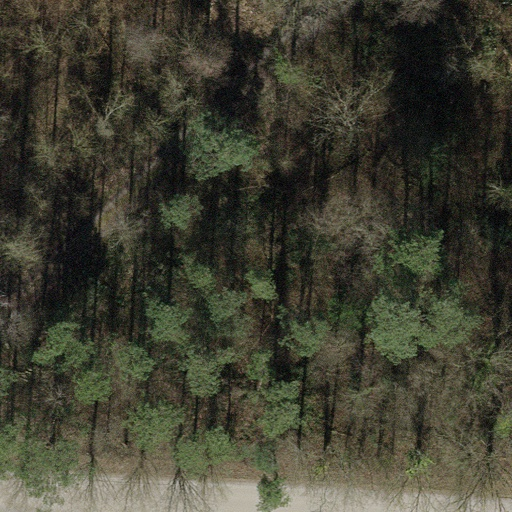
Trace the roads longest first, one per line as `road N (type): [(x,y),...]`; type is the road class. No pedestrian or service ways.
road 1 (track): [(354,0),(0,320)]
road 2 (unclassified): [(371,511),(0,487)]
